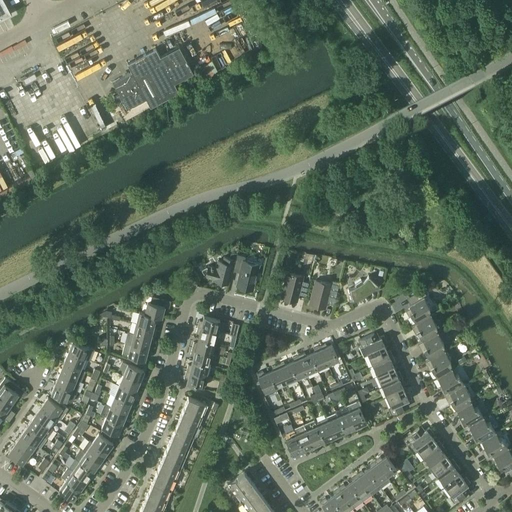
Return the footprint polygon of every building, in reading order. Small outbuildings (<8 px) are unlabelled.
[(0,0),(0,19),(12,13),(4,0),(0,0)] [(174,82),(193,72),(178,45),(160,55),(155,47),(127,63),(131,71),(112,81),(119,93),(114,96),(118,104),(123,101),(126,107),(146,97),(150,105),(178,90),(174,82)] [(228,283),(236,253),(232,252),(230,253),(229,257),(223,256),(222,261),(217,260),(216,266),(214,267),(212,267),(213,266),(211,265),(211,266),(208,265),(207,267),(205,267),(201,269),(204,274),(205,274),(205,276),(213,278),(212,279),(213,279),(213,278),(218,279),(218,280),(228,283)] [(252,289),(258,264),(243,260),(244,257),(236,255),(232,270),(240,272),(236,285),(252,289)] [(305,295),(308,282),(300,280),(301,275),(287,271),(280,296),(296,300),(298,293),(305,295)] [(378,290),(381,279),(372,276),(371,278),(368,275),(366,277),(364,278),(362,281),(361,279),(354,283),(355,285),(353,286),(350,288),(348,288),(352,299),(349,300),(349,301),(352,300),(355,298),(359,297),(363,295),(366,293),(369,291),(371,289),(378,290)] [(333,304),(339,282),(331,280),(330,283),(315,279),(309,304),(325,308),(326,302),(333,304)] [(429,306),(423,296),(426,295),(422,289),(409,296),(412,302),(408,304),(411,310),(406,312),(408,316),(411,315),(415,322),(415,323),(430,314),(426,308),(429,306)] [(161,317),(164,306),(169,307),(170,300),(151,295),(150,302),(147,301),(144,312),(155,315),(155,316),(161,317)] [(153,326),(155,316),(155,315),(144,312),(139,311),(136,322),(153,326)] [(437,332),(433,326),(436,325),(430,314),(415,323),(415,322),(410,325),(415,334),(418,333),(422,340),(422,341),(437,332)] [(216,331),(219,319),(203,315),(202,320),(199,320),(198,324),(197,324),(197,326),(216,331)] [(150,337),(153,326),(136,322),(133,333),(150,337)] [(236,336),(239,324),(232,322),(229,334),(232,335),(236,336)] [(214,342),(216,331),(197,326),(197,327),(196,332),(199,333),(197,338),(214,342)] [(150,337),(133,333),(127,332),(124,343),(147,348),(150,337)] [(385,347),(383,342),(386,341),(384,336),(383,335),(376,338),(373,332),(358,339),(360,345),(359,346),(363,356),(368,354),(385,347)] [(444,351),(440,344),(443,343),(437,332),(422,341),(422,340),(417,343),(423,352),(425,351),(429,358),(430,359),(444,351)] [(211,353),(214,342),(197,338),(196,342),(193,342),(192,346),(191,348),(211,353)] [(89,360),(94,349),(72,340),(68,351),(84,357),(84,358),(89,360)] [(144,360),(147,348),(124,343),(121,354),(144,360)] [(338,359),(331,343),(326,345),(325,343),(320,345),(320,344),(319,345),(327,363),(338,359)] [(327,363),(319,345),(318,346),(313,348),(314,351),(310,353),(317,368),(327,363)] [(392,356),(392,355),(390,350),(387,351),(385,347),(368,354),(372,365),(392,356)] [(208,364),(211,353),(191,348),(191,349),(190,354),(193,355),(192,360),(208,364)] [(80,368),(84,358),(84,357),(68,351),(63,361),(80,368)] [(451,368),(447,362),(450,361),(444,351),(430,359),(429,358),(424,361),(430,371),(432,369),(437,377),(451,368)] [(317,368),(310,353),(305,355),(304,352),(300,354),(299,354),(298,354),(306,373),(317,368)] [(306,373),(298,354),(297,355),(292,357),(294,360),(289,362),(296,377),(306,373)] [(394,368),(392,363),(395,362),(393,357),(392,356),(372,365),(377,375),(394,368)] [(205,375),(208,364),(192,360),(190,365),(187,364),(186,369),(186,370),(205,375)] [(81,381),(85,370),(80,368),(63,361),(59,372),(81,381)] [(139,380),(143,370),(122,361),(117,372),(139,380)] [(296,377),(289,362),(284,364),(283,361),(279,363),(277,363),(285,382),(296,377)] [(285,382),(277,363),(276,364),(272,366),(273,369),(268,371),(275,386),(285,382)] [(402,377),(401,376),(399,371),(396,372),(394,368),(377,375),(381,386),(402,377)] [(463,383),(457,373),(455,375),(451,368),(437,377),(441,385),(439,386),(444,395),(463,383)] [(206,376),(205,376),(205,375),(186,370),(185,371),(186,371),(184,376),(187,377),(186,382),(202,386),(203,385),(204,385),(206,384),(207,377),(206,376)] [(275,386),(268,371),(264,373),(262,370),(258,372),(256,373),(264,391),(275,386)] [(76,391),(80,381),(81,381),(59,372),(55,382),(76,391),(77,391),(76,391)] [(135,391),(139,380),(117,372),(123,374),(119,384),(135,391)] [(16,391),(19,386),(5,376),(0,382),(0,394),(11,402),(16,396),(17,397),(19,394),(16,391)] [(403,389),(401,384),(404,383),(402,378),(402,377),(381,386),(386,396),(403,389)] [(73,400),(76,391),(55,382),(50,393),(70,402),(73,400)] [(470,402),(467,395),(469,394),(463,383),(444,395),(449,404),(451,402),(456,410),(470,402)] [(130,402),(135,391),(119,384),(114,395),(130,402)] [(404,401),(411,398),(410,396),(408,392),(405,393),(403,389),(386,396),(391,407),(388,408),(391,414),(406,407),(404,401)] [(8,407),(11,402),(0,394),(0,408),(11,416),(14,412),(8,407)] [(126,412),(130,402),(114,395),(110,405),(126,412)] [(60,419),(68,408),(60,402),(58,404),(47,396),(40,406),(55,416),(60,419)] [(203,415),(207,404),(188,396),(183,407),(203,415)] [(366,422),(359,407),(361,406),(359,400),(346,405),(356,429),(357,429),(362,427),(361,424),(366,422)] [(483,417),(477,406),(474,408),(470,402),(456,410),(460,418),(458,419),(463,428),(468,425),(483,417)] [(104,403),(100,414),(106,416),(122,423),(126,412),(110,405),(104,403)] [(372,403),(366,406),(368,411),(374,408),(372,403)] [(356,429),(346,405),(335,410),(336,412),(344,431),(349,429),(350,432),(355,430),(356,429)] [(55,416),(40,406),(34,415),(48,425),(55,416)] [(198,425),(203,415),(183,407),(179,417),(198,425)] [(11,416),(0,408),(0,417),(1,416),(8,421),(11,416)] [(344,431),(336,412),(325,416),(335,438),(336,438),(341,436),(340,433),(344,431)] [(283,422),(280,414),(273,417),(276,424),(283,422)] [(53,429),(48,425),(34,415),(27,424),(41,434),(46,438),(53,429)] [(117,434),(122,423),(106,416),(101,427),(117,434)] [(335,438),(325,416),(315,421),(323,440),(328,438),(329,441),(334,439),(335,438)] [(194,436),(198,425),(179,417),(174,428),(194,436)] [(495,432),(489,421),(486,423),(483,417),(468,425),(473,433),(470,434),(476,443),(481,441),(480,440),(495,432)] [(323,440),(315,421),(314,419),(304,424),(314,448),(316,447),(315,447),(320,445),(319,442),(323,440)] [(72,428),(75,423),(70,420),(67,424),(72,428)] [(41,434),(27,424),(21,434),(35,444),(41,434)] [(69,433),(72,428),(67,424),(64,429),(69,433)] [(314,448),(304,424),(293,428),(303,449),(307,447),(308,450),(313,448),(314,448)] [(418,449),(433,438),(430,434),(432,432),(429,428),(430,428),(428,427),(422,432),(418,427),(402,439),(413,453),(418,449)] [(189,447),(194,436),(174,428),(170,438),(189,447)] [(303,449),(293,428),(282,433),(293,457),(295,456),(299,454),(298,451),(303,449)] [(113,442),(98,432),(92,442),(106,452),(113,442)] [(507,447),(501,436),(499,438),(495,432),(480,440),(481,441),(485,448),(483,449),(488,459),(493,456),(493,455),(507,447)] [(35,444),(21,434),(14,443),(28,453),(35,444)] [(185,457),(189,447),(170,438),(165,449),(185,457)] [(425,459),(442,445),(441,444),(438,440),(436,442),(433,438),(418,449),(425,459)] [(59,447),(62,442),(57,439),(54,443),(59,447)] [(106,452),(92,442),(88,440),(82,449),(99,461),(106,452)] [(28,453),(14,443),(7,453),(21,463),(23,461),(24,462),(25,462),(29,457),(29,455),(27,454),(28,453)] [(55,451),(59,447),(54,443),(51,448),(55,451)] [(432,468),(447,456),(444,452),(446,451),(443,447),(442,445),(425,459),(432,468)] [(511,452),(511,453),(507,447),(493,455),(493,456),(497,463),(495,465),(497,468),(502,465),(505,471),(509,468),(511,473),(511,452)] [(61,448),(58,452),(62,455),(67,458),(69,454),(64,451),(61,448)] [(99,461),(82,449),(79,449),(75,455),(75,458),(79,461),(93,471),(99,461)] [(180,468),(185,457),(165,449),(161,460),(180,468)] [(396,468),(386,455),(381,458),(379,456),(375,459),(375,458),(374,459),(386,475),(396,468)] [(438,477),(456,464),(455,463),(452,459),(450,460),(447,456),(432,468),(438,477)] [(45,465),(49,461),(44,457),(41,462),(45,465)] [(386,475),(374,459),(373,460),(369,463),(371,466),(367,469),(381,487),(390,480),(386,475)] [(176,478),(180,468),(161,460),(156,470),(176,478)] [(93,471),(79,461),(72,470),(86,480),(93,471)] [(445,486),(460,475),(457,471),(460,469),(457,465),(456,464),(438,477),(445,486)] [(53,471),(51,469),(48,467),(41,477),(46,480),(53,471)] [(381,487),(367,469),(363,472),(361,469),(357,472),(356,473),(368,489),(377,482),(380,487),(381,487)] [(86,480),(72,470),(65,479),(80,489),(86,480)] [(171,489),(176,478),(156,470),(152,481),(171,489)] [(234,492),(250,480),(244,471),(227,483),(234,492)] [(368,489),(356,473),(355,474),(351,477),(353,479),(349,482),(362,501),(371,494),(368,489)] [(460,475),(445,486),(452,495),(450,497),(453,502),(461,497),(463,500),(469,496),(467,492),(463,487),(470,482),(469,481),(466,477),(463,479),(460,475)] [(80,489),(65,479),(59,489),(73,499),(80,489)] [(240,502),(257,489),(250,480),(234,492),(240,502)] [(167,500),(171,489),(152,481),(147,491),(167,500)] [(362,501),(349,482),(345,485),(343,483),(339,486),(338,487),(353,507),(362,501)] [(347,511),(353,507),(338,487),(337,487),(333,490),(334,493),(330,496),(342,511),(347,511)] [(247,511),(264,498),(257,489),(240,502),(247,511)] [(162,510),(167,500),(147,491),(143,502),(162,510)] [(342,511),(330,496),(326,499),(325,496),(321,499),(319,500),(327,511),(342,511)] [(248,511),(264,511),(271,507),(264,498),(247,511),(248,511)] [(0,511),(4,511),(10,503),(5,500),(4,502),(0,499),(0,511)] [(161,511),(162,510),(143,502),(138,511),(161,511)] [(18,511),(14,509),(16,507),(10,503),(4,511),(18,511)]
